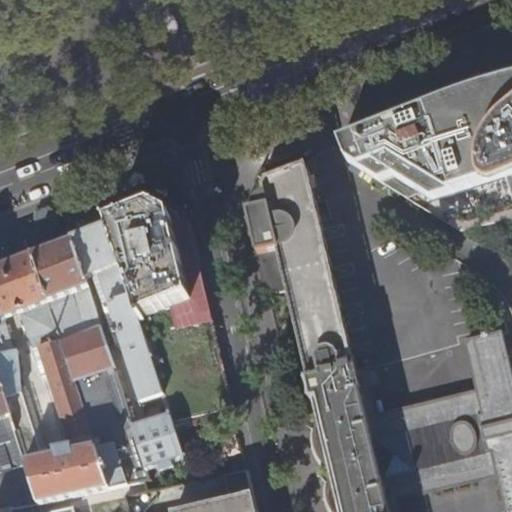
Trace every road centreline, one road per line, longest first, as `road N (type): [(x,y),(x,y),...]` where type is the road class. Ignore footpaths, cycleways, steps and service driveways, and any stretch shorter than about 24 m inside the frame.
road 1 (residential): [(178,107),(277,511)]
road 2 (primary): [(178,107),(448,0)]
road 3 (primary): [(0,177),(178,107)]
